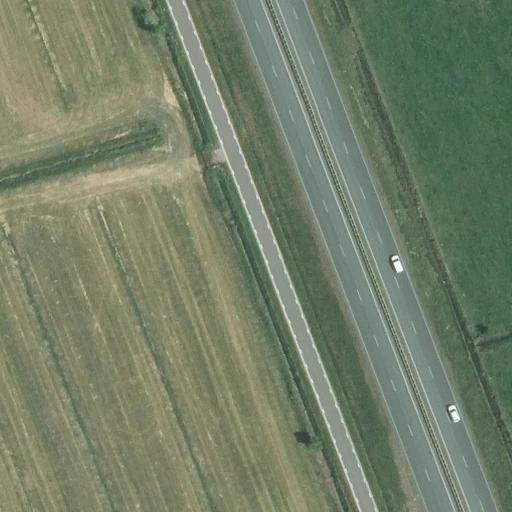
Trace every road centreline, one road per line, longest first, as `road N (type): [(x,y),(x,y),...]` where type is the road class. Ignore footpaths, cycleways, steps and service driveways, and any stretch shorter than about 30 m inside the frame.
road 1 (trunk): [(247,0),(442,511)]
road 2 (trunk): [(482,511),(287,0)]
road 3 (unclassified): [(367,511),(173,0)]
